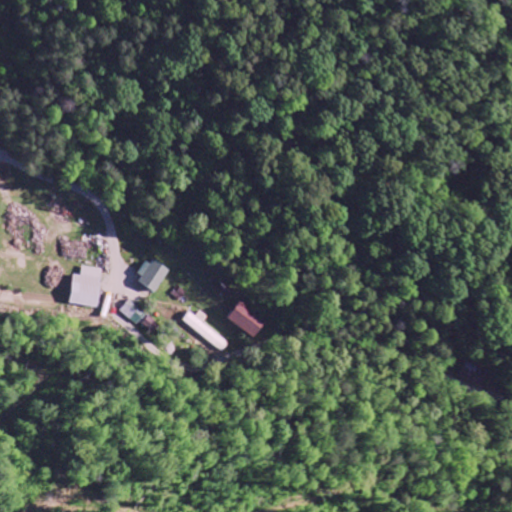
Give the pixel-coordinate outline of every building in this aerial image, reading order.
[(143,285),(160,294),(173,271),(151,259),(142,275),(147,278),(143,285)] [(103,309),(107,270),(85,268),(84,277),(77,276),(74,306),(103,309)] [(150,337),(160,326),(132,300),(122,312),(150,337)] [(268,321),(240,304),(230,322),(258,339),(268,321)] [(207,323),(211,318),(204,312),(199,318),(192,312),(184,322),(224,355),(233,345),(207,323)]
